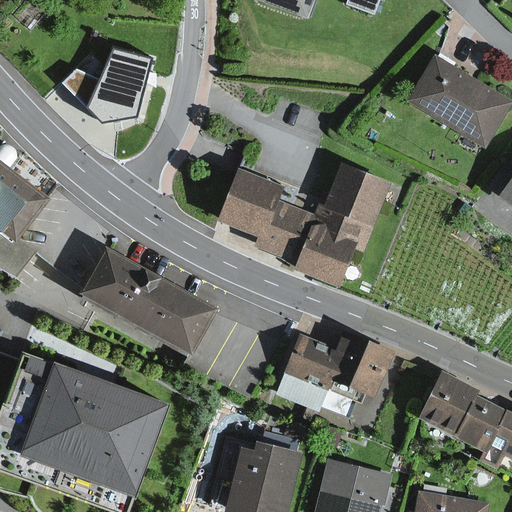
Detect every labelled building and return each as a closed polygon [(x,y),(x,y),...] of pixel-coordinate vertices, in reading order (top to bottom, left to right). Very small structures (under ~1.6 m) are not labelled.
[(261,0),(300,15),(306,0),(261,0)] [(349,0),(377,10),(380,0),(349,0)] [(152,58),(113,48),(100,81),(76,69),(61,84),(101,124),(137,119),(152,58)] [(510,102),(433,55),(400,108),(477,156),(510,102)] [(337,154),(315,209),(298,251),(290,277),(344,298),(363,250),(377,255),(406,180),(337,154)] [(18,238),(47,198),(0,155),(0,270),(13,278),(35,253),(18,238)] [(298,251),(315,209),(294,201),(299,189),(250,169),(228,222),(298,251)] [(511,176),(494,200),(511,213),(511,176)] [(216,309),(104,248),(82,287),(76,294),(188,358),(216,309)] [(321,375),(333,346),(304,332),(276,393),(319,412),(333,380),(321,375)] [(389,355),(339,334),(333,346),(321,375),(333,380),(371,397),(389,355)] [(141,511),(176,417),(5,355),(0,368),(0,482),(87,511),(141,511)] [(497,453),(511,420),(511,408),(476,392),(475,390),(438,373),(418,416),(497,453)] [(511,420),(497,453),(511,460),(511,420)] [(285,511),(301,454),(240,438),(219,511),(285,511)] [(383,511),(392,475),(323,458),(310,511),(383,511)] [(486,511),(487,501),(414,494),(411,511),(486,511)]
